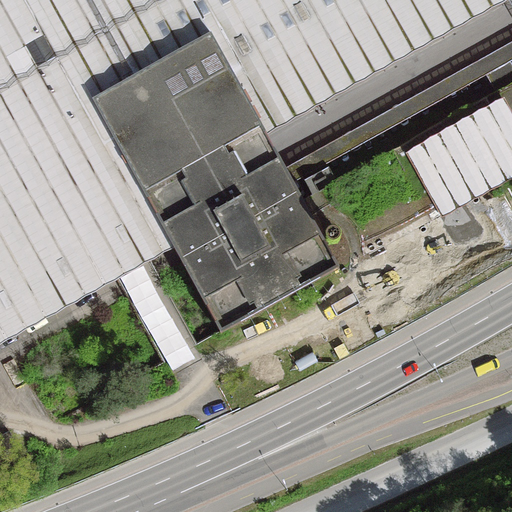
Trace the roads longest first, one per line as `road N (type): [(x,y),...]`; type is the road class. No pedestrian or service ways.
road 1 (primary): [(78,511),(277,427),(511,302)]
road 2 (unclassified): [(150,511),(511,358)]
road 3 (unclassified): [(316,511),(511,424)]
